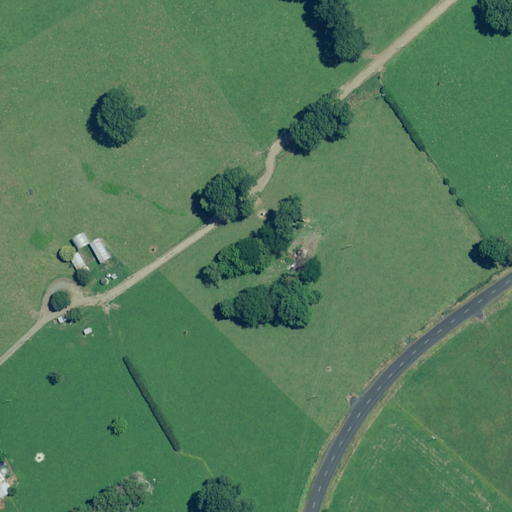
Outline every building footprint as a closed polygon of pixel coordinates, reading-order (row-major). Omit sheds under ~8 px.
[(90,244),(85,234),(74,240),(80,250),(90,244)] [(112,259),(101,239),(92,244),(103,264),(112,259)] [(91,272),(80,253),(71,258),(82,277),(91,272)] [(72,320),(70,315),(60,319),(62,324),(72,320)] [(12,493),(7,483),(0,487),(0,494),(2,498),(12,493)]
